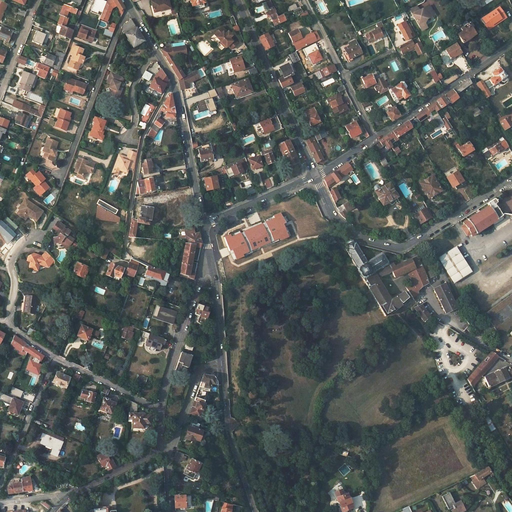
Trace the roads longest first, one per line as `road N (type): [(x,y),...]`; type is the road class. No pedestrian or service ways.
road 1 (track): [(350,446),(314,427),(314,404),(394,316),(423,340),(455,411)]
road 2 (residential): [(315,176),(333,214),(353,233),(398,247),(511,178)]
road 3 (residential): [(203,225),(173,80),(124,0)]
road 4 (residential): [(237,0),(315,176)]
road 5 (residential): [(159,410),(54,358),(0,320)]
road 6 (track): [(174,87),(141,140),(122,255)]
road 7 (residential): [(374,139),(511,44)]
road 8 (residential): [(209,255),(159,410)]
road 9 (residential): [(252,511),(225,427),(221,368)]
road 10 (residential): [(203,225),(315,176)]
